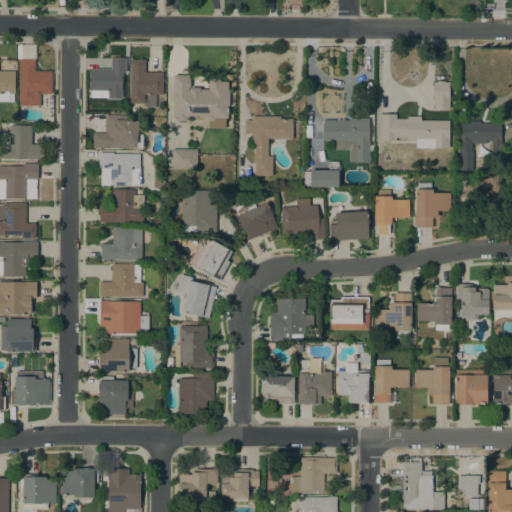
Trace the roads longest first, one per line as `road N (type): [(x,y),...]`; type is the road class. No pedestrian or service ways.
road 1 (tertiary): [(511,28),(0,24)]
road 2 (residential): [(511,439),(66,434)]
road 3 (residential): [(67,25),(66,434)]
road 4 (residential): [(248,281),(270,269),(511,246)]
road 5 (residential): [(240,436),(239,299),(248,281)]
